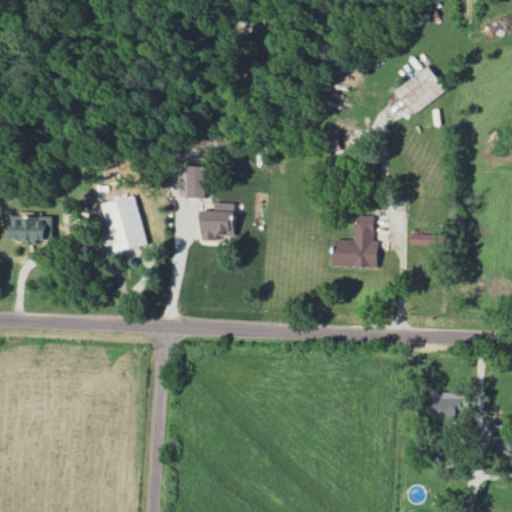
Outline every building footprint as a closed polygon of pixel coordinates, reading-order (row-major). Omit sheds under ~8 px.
[(448,90),(431,65),(397,89),(415,113),(448,90)] [(209,166),(184,165),(183,196),(208,197),(209,166)] [(104,203),(115,251),(148,243),(137,195),(104,203)] [(204,210),(203,238),(235,239),(236,202),(216,202),(216,210),(204,210)] [(375,215),(356,214),(355,239),(336,238),(335,266),(379,267),(379,240),(374,240),(375,215)] [(55,215),(12,215),(11,238),(27,238),(27,244),(41,244),(41,239),(55,239),(55,215)] [(411,244),(441,244),(441,233),(411,233),(411,244)] [(433,415),(466,415),(466,392),(433,392),(433,415)] [(511,445),(511,437),(492,434),(489,450),(511,453),(511,445)]
